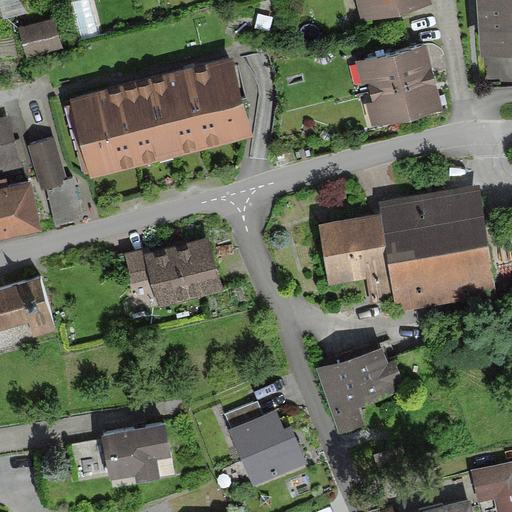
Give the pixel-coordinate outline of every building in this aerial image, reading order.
[(425,0),(356,0),(361,17),(425,0)] [(511,0),(477,0),(480,45),(511,43),(511,0)] [(56,11),(18,21),(27,56),(65,46),(56,11)] [(441,102),(425,39),(355,58),(371,121),(441,102)] [(90,164),(91,171),(253,128),(233,52),(191,63),(115,82),(72,93),(73,97),(68,99),(84,166),(90,164)] [(0,162),(22,156),(10,112),(0,114),(0,162)] [(29,142),(41,185),(47,184),(57,222),(84,215),(74,174),(66,176),(55,134),(29,142)] [(41,222),(29,173),(0,180),(0,231),(10,229),(41,222)] [(381,197),(383,207),(317,219),(328,281),(365,275),(370,300),(393,296),(396,308),(498,290),(479,180),(381,197)] [(160,303),(223,285),(209,233),(183,240),(149,250),(148,244),(125,250),(133,279),(152,273),(160,303)] [(58,326),(41,272),(0,283),(0,323),(29,315),(34,334),(58,326)] [(382,341),(317,364),(341,429),(364,421),(357,401),(397,387),(394,379),(401,376),(394,355),(388,358),(382,341)] [(253,483),(308,460),(291,420),(286,422),(277,402),(263,408),(258,397),(225,411),(230,422),(227,424),(253,483)] [(175,470),(166,417),(141,421),(105,427),(113,472),(136,468),(137,476),(175,470)] [(511,457),(473,465),(480,498),(496,495),(499,511),(511,508),(511,457)] [(474,511),(470,494),(398,511),(474,511)]
